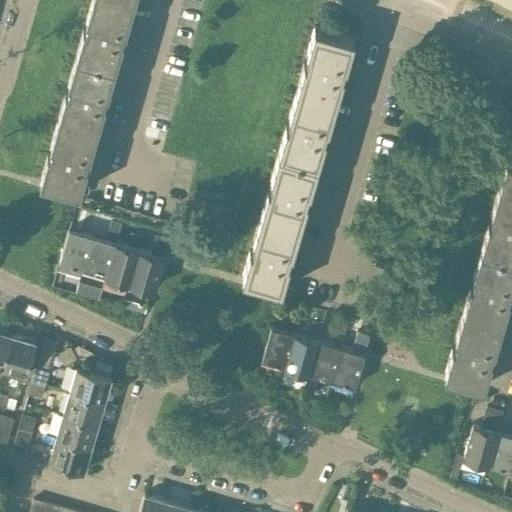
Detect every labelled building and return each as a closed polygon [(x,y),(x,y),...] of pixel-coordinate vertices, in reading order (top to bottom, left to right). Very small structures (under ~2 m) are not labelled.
[(126,0),(90,0),(75,54),(115,65),(133,2),(126,0)] [(314,25),(296,88),(336,99),(354,36),(314,25)] [(75,54),(57,117),(97,128),(115,65),(75,54)] [(296,88),(278,150),(318,162),(336,99),(296,88)] [(39,180),(79,191),(97,128),(57,117),(39,180)] [(511,138),(499,184),(511,188),(511,138)] [(278,150),(260,213),(299,225),(318,162),(278,150)] [(480,247),(511,256),(511,188),(499,184),(480,247)] [(241,276),(281,288),(299,225),(260,213),(241,276)] [(120,223),(110,220),(105,236),(115,239),(120,223)] [(58,259),(82,266),(92,233),(68,226),(58,259)] [(128,280),(152,286),(167,234),(156,230),(150,250),(138,246),(128,280)] [(82,266),(105,273),(115,239),(92,233),(82,266)] [(105,273),(128,280),(138,246),(115,239),(105,273)] [(462,310),(502,322),(511,286),(511,256),(480,247),(462,310)] [(444,373),(483,385),(502,322),(462,310),(444,373)] [(261,357),(285,364),(294,330),(271,323),(261,357)] [(0,366),(2,367),(12,332),(0,329),(0,366)] [(331,377),(354,384),(369,332),(357,329),(352,347),(340,344),(331,377)] [(282,374),(305,380),(317,337),(294,330),(285,364),(282,374)] [(2,367),(25,374),(35,339),(12,332),(2,367)] [(32,378),(45,382),(57,338),(45,335),(32,378)] [(308,370),(331,377),(340,344),(317,337),(308,370)] [(69,389),(103,399),(110,375),(76,365),(69,389)] [(29,390),(41,394),(45,382),(32,378),(29,390)] [(62,412),(97,422),(103,399),(69,389),(62,412)] [(56,435),(90,445),(97,422),(62,412),(56,435)] [(0,416),(0,438),(6,440),(13,417),(1,413),(0,416)] [(19,425),(31,428),(35,416),(22,413),(19,425)] [(463,454),(487,461),(497,428),(473,421),(463,454)] [(12,448),(25,452),(31,428),(19,425),(12,448)] [(487,461),(510,468),(511,460),(511,432),(497,428),(487,461)] [(49,459),(83,469),(90,445),(56,435),(49,459)] [(138,511),(163,511),(168,498),(144,491),(138,511)] [(28,511),(41,511),(45,500),(33,496),(28,511)] [(163,511),(188,511),(191,505),(168,498),(163,511)] [(41,511),(54,511),(57,503),(45,500),(41,511)] [(54,511),(66,511),(68,507),(57,503),(54,511)]
